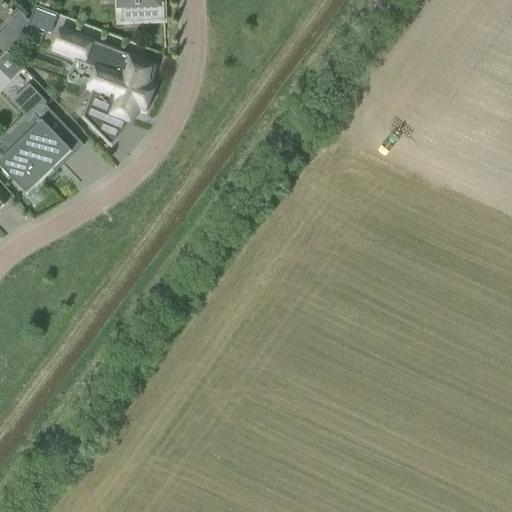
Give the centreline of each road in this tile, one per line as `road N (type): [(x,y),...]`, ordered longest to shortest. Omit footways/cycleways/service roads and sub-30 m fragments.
road 1 (unclassified): [(3,511),(383,0)]
road 2 (residential): [(0,264),(124,184),(164,143),(186,96),(194,0)]
